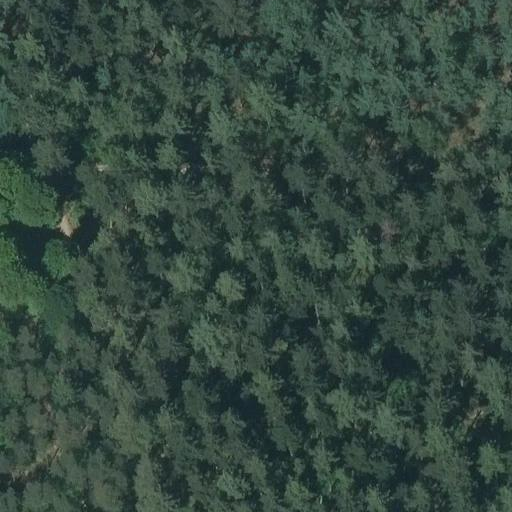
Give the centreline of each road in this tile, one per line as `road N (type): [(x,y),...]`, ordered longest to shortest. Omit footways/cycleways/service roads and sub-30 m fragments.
road 1 (track): [(511,166),(0,179)]
road 2 (track): [(145,511),(0,33)]
road 3 (track): [(328,168),(277,0)]
